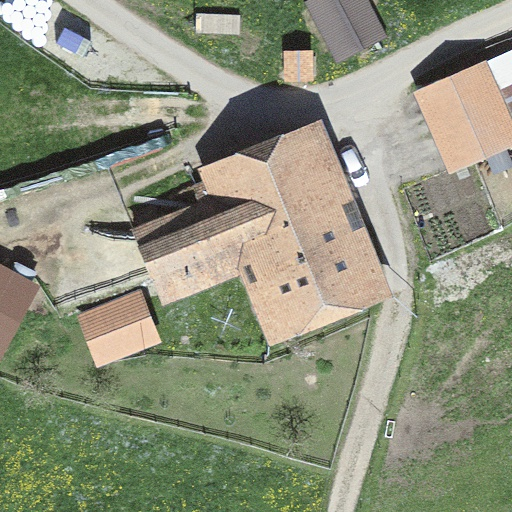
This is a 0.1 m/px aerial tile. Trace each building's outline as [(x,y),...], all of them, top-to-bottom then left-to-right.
[(165,0),(169,21),(237,11),(235,0),(165,0)] [(308,0),(335,57),(389,31),(373,0),(308,0)] [(423,93),(455,165),(511,140),(479,68),(423,93)] [(283,322),(368,287),(308,141),(226,174),(235,196),(135,237),(159,294),(255,255),(283,322)] [(0,262),(0,352),(37,283),(0,262)] [(134,349),(120,314),(87,326),(101,362),(134,349)]
